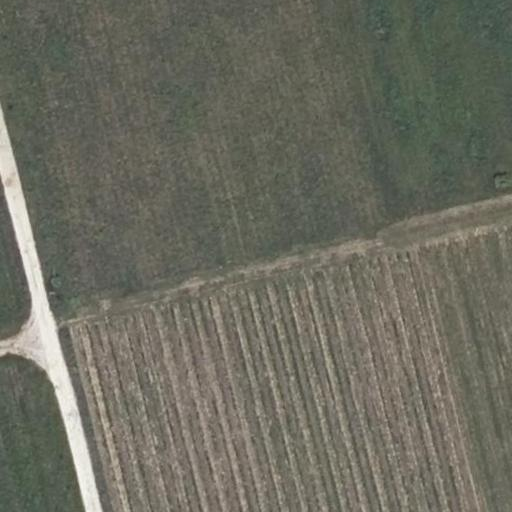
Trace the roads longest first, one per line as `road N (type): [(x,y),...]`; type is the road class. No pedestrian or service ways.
road 1 (track): [(43,335),(511,215)]
road 2 (track): [(87,511),(0,157)]
